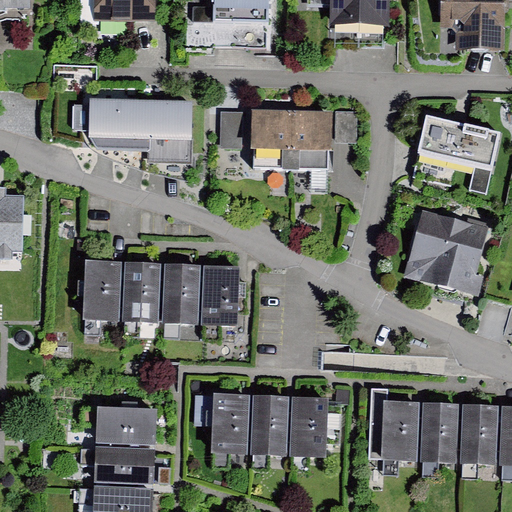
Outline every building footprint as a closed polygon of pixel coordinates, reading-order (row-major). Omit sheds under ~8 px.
[(0,0),(0,12),(32,13),(31,0),(0,0)] [(159,0),(97,0),(98,31),(128,30),(160,30),(159,0)] [(214,0),(213,52),(270,53),(271,0),(214,0)] [(398,0),(311,0),(311,12),(339,13),(339,26),(398,27),(398,0)] [(511,0),(452,0),(453,30),(467,37),(468,58),(511,57),(511,0)] [(151,155),(152,106),(92,105),(91,110),(76,109),(76,132),(89,132),(89,142),(95,142),(99,153),(151,155)] [(151,155),(150,164),(192,166),(193,143),(190,142),(192,108),(152,106),(151,155)] [(337,118),(261,118),(261,177),(336,177),(337,118)] [(248,119),(226,119),(226,156),(248,156),(248,119)] [(361,119),(341,119),(341,151),(361,151),(361,119)] [(502,138),(428,121),(419,158),(475,171),(471,193),(488,197),(502,138)] [(0,264),(15,265),(15,257),(24,257),(24,201),(6,201),(6,193),(0,192),(0,264)] [(498,236),(428,219),(412,283),(445,291),(482,301),(498,236)] [(122,268),(86,266),(83,325),(119,327),(122,268)] [(161,269),(125,268),(124,326),(159,327),(161,269)] [(201,270),(165,269),(163,328),(199,329),(201,270)] [(241,272),(205,271),(203,329),(238,330),(238,312),(246,313),(247,286),(240,285),(241,272)] [(420,406),(389,405),(389,390),(371,390),(369,462),(382,462),(382,465),(383,465),(383,479),(400,479),(400,467),(418,467),(420,418),(420,406)] [(250,400),(195,398),(194,429),(212,430),(211,458),(248,459),(250,400)] [(289,401),(254,399),(252,459),(251,472),(268,473),(269,460),(287,460),(289,401)] [(329,402),(292,400),(290,461),(294,461),(294,475),(310,475),(310,462),(326,462),(327,447),(340,447),(341,408),(329,408),(329,402)] [(459,407),(423,406),(421,466),(423,466),(423,480),(438,480),(439,467),(457,468),(459,422),(459,407)] [(483,407),(466,406),(463,464),(496,465),(499,408),(483,407)] [(511,407),(503,407),(502,465),(511,465),(511,407)] [(158,412),(99,409),(98,441),(156,445),(158,412)] [(156,451),(98,448),(96,482),(154,485),(156,451)] [(171,468),(159,468),(159,484),(170,485),(171,468)] [(152,511),(154,490),(95,487),(94,511),(152,511)]
